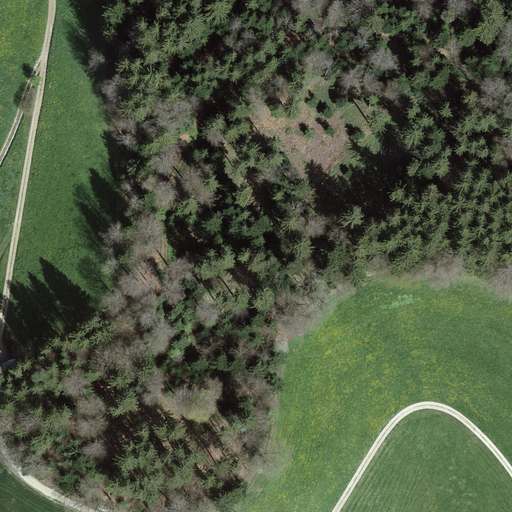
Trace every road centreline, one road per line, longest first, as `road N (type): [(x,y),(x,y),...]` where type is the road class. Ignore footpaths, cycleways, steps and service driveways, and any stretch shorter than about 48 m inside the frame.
road 1 (track): [(0,389),(10,401),(36,403),(124,367),(152,365),(165,350),(171,193),(210,106),(234,84)]
road 2 (track): [(0,326),(51,0)]
road 3 (track): [(511,474),(462,417),(424,403),(387,427),(335,511)]
road 4 (track): [(0,160),(46,44)]
